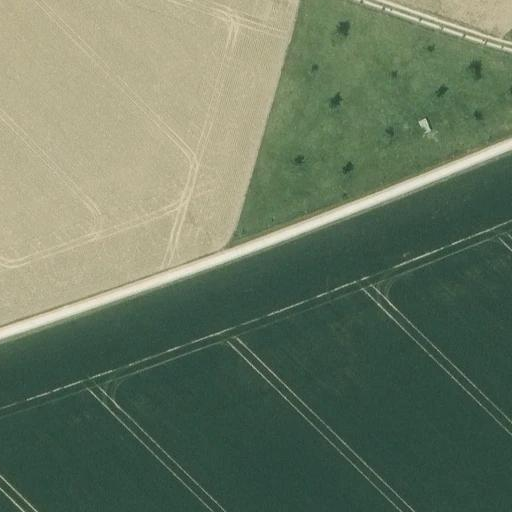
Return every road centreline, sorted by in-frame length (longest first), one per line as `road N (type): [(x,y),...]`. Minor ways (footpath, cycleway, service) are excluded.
road 1 (unclassified): [(0,332),(511,143)]
road 2 (track): [(369,0),(511,48)]
